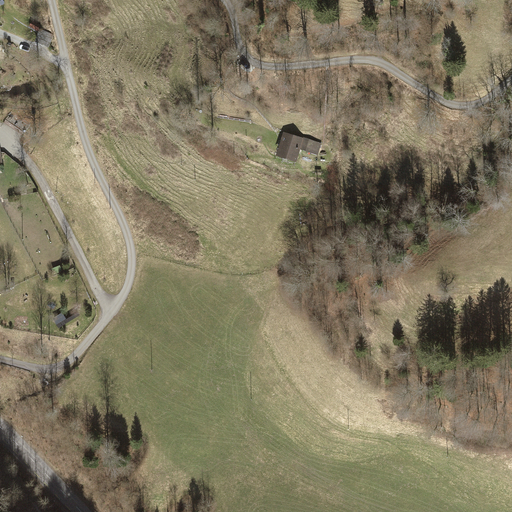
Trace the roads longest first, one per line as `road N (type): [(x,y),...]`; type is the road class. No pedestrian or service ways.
road 1 (unclassified): [(224,0),(244,56),(260,66),(367,60),(457,107),(483,102),(511,80)]
road 2 (unclassified): [(110,314),(129,282),(131,245),(84,139),(52,0)]
road 3 (residential): [(110,314),(38,175),(0,136)]
road 4 (unclassified): [(0,360),(59,367),(110,314)]
